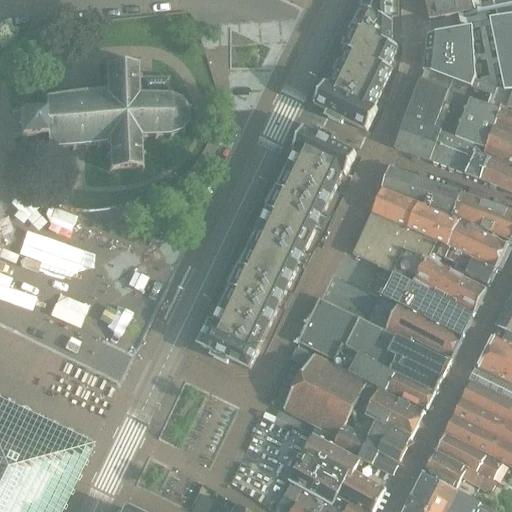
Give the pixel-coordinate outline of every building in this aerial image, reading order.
[(317,105),(315,108),(330,115),(328,120),(342,126),(344,122),(367,133),(378,111),(374,109),(393,70),(389,68),(399,49),(392,46),(392,25),(393,24),(392,24),(392,19),(399,19),(400,1),(393,1),(392,0),(365,0),(367,1),(362,11),(363,11),(355,28),(354,27),(343,50),(347,51),(330,88),(326,86),(324,89),(320,87),(312,103),(317,105)] [(511,0),(425,0),(431,22),(480,11),(482,16),(500,12),(497,3),(509,0),(511,0)] [(425,72),(491,97),(502,101),(511,103),(511,97),(511,17),(471,25),(471,30),(429,37),(425,72)] [(12,111),(12,116),(21,116),(22,135),(13,135),(13,140),(22,140),(23,145),(27,145),(27,139),(47,138),(47,148),(44,152),(47,154),(50,150),(59,150),(60,153),(63,153),(63,149),(71,149),(72,152),(75,152),(75,148),(83,147),(84,151),(87,151),(87,147),(96,146),(96,150),(99,150),(99,146),(105,145),(105,147),(108,147),(109,156),(105,156),(105,159),(109,159),(110,169),(107,171),(110,173),(112,171),(139,170),(142,172),(144,170),(141,168),(141,157),(144,157),(144,154),(141,154),(141,145),(142,145),(142,138),(154,138),(154,141),(157,141),(157,138),(169,138),(169,141),(172,141),(171,137),(180,134),(182,137),(184,135),(182,132),(187,124),(190,125),(191,122),(188,122),(187,113),(191,111),(189,109),(186,110),(181,103),(183,100),(181,98),(179,101),(170,98),(170,95),(169,95),(169,79),(142,79),(138,79),(138,69),(140,66),(138,64),(136,66),(107,68),(105,65),(103,68),(105,70),(106,81),(102,81),(102,84),(106,84),(106,92),(97,93),(96,89),(93,90),(93,93),(85,94),(84,91),(81,91),(81,95),(73,96),(72,92),(69,92),(69,96),(61,97),(60,93),(57,94),(57,97),(47,98),(44,96),(42,99),(45,101),(46,109),(26,110),(26,105),(21,105),(21,111),(12,111)] [(476,147),(456,139),(443,134),(444,131),(436,129),(450,92),(421,81),(407,118),(396,151),(431,163),(467,176),(511,195),(511,172),(476,156),(476,157),(473,155),(476,147)] [(476,156),(511,172),(511,115),(506,113),(507,109),(510,103),(511,103),(502,101),(491,97),(488,107),(450,92),(436,129),(444,131),(443,134),(456,139),(476,147),(473,155),(476,157),(476,156)] [(261,349),(279,310),(286,313),(293,296),(287,293),(298,271),(304,274),(312,257),(306,254),(317,232),(323,235),(331,219),(324,215),(343,176),(346,178),(357,155),(334,144),(336,140),(321,133),(319,138),(304,131),(294,153),(298,155),(280,191),(279,190),(278,193),(271,190),(264,206),(270,209),(268,212),(270,213),(269,214),(263,210),(255,226),(262,229),(251,252),(245,249),(237,265),(243,268),(243,269),(242,268),(240,271),(234,268),(226,284),(233,287),(231,290),(232,291),(215,327),(211,325),(201,348),(215,355),(213,359),(228,366),(230,362),(251,372),(261,349)] [(425,205),(453,217),(462,195),(391,170),(384,189),(425,205)] [(419,205),(383,191),(373,215),(409,230),(444,246),(448,247),(451,249),(498,271),(509,247),(452,221),(418,206),(419,205)] [(511,212),(462,195),(453,217),(511,243),(511,241),(511,212)] [(354,256),(354,257),(395,276),(475,317),(487,292),(437,266),(428,262),(431,257),(437,244),(372,216),(354,256)] [(448,247),(444,246),(439,254),(442,258),(446,260),(451,249),(448,247)] [(498,271),(451,249),(446,260),(458,266),(456,270),(490,287),(498,271)] [(437,266),(439,261),(431,257),(428,262),(437,266)] [(395,276),(384,298),(408,311),(463,340),(475,317),(395,276)] [(320,301),(299,345),(335,363),(343,346),(391,374),(392,373),(437,394),(452,365),(419,348),(412,344),(398,338),(385,333),(320,301)] [(399,306),(385,333),(398,338),(412,344),(414,340),(453,361),(463,340),(399,306)] [(511,306),(510,306),(500,326),(496,337),(511,345),(511,306)] [(511,345),(496,337),(478,370),(505,385),(508,379),(511,381),(511,345)] [(335,363),(335,364),(336,368),(387,394),(388,392),(427,412),(437,394),(392,373),(391,374),(343,346),(335,363)] [(296,351),(290,362),(308,369),(313,359),(296,351)] [(335,368),(327,364),(314,358),(314,359),(313,359),(308,369),(297,389),(285,411),(320,429),(338,439),(368,385),(335,368)] [(315,438),(394,477),(426,415),(387,395),(368,385),(338,439),(320,429),(315,438)] [(511,405),(471,385),(446,436),(490,458),(511,470),(511,405)] [(0,511),(72,511),(102,451),(0,402),(0,511)] [(425,474),(425,475),(456,492),(462,479),(490,495),(497,485),(493,483),(503,467),(445,436),(425,474)] [(351,472),(358,459),(315,438),(290,484),(332,507),(337,498),(363,511),(376,511),(386,492),(351,472)] [(491,511),(472,500),(455,492),(424,476),(422,481),(427,484),(420,497),(420,501),(415,511),(491,511)] [(363,511),(337,498),(332,507),(290,484),(285,498),(297,505),(292,511),(363,511)]
